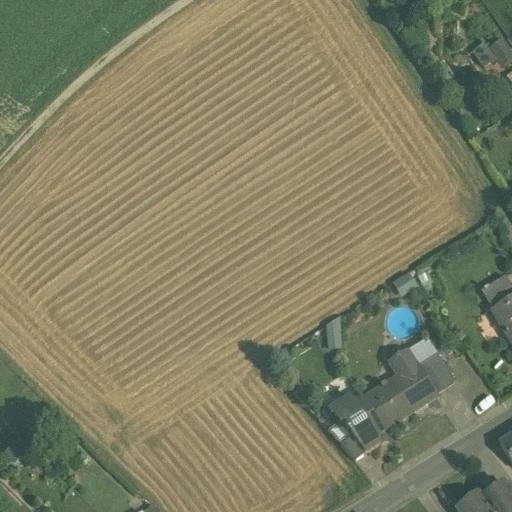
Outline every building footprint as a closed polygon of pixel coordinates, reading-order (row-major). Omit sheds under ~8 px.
[(511,49),(506,37),(473,54),(489,86),(511,76),(511,78),(511,49)] [(511,291),(505,280),(482,295),(493,313),(511,301),(511,291)] [(511,301),(493,313),(490,316),(504,337),(505,336),(511,346),(511,301)] [(323,353),(341,352),(340,323),(321,324),(323,353)] [(363,404),(362,404),(383,435),(415,414),(413,412),(423,405),(425,408),(437,400),(435,397),(418,371),(408,355),(389,366),(399,381),(363,404)] [(454,385),(437,359),(418,371),(435,397),(454,385)] [(383,435),(362,404),(363,404),(361,402),(357,396),(328,415),(331,420),(332,420),(336,425),(337,425),(341,431),(344,429),(346,433),(345,434),(348,438),(349,437),(352,441),(355,447),(356,446),(360,452),(361,451),(365,458),(381,447),(376,440),(382,436),(383,438),(384,437),(383,435)] [(511,438),(499,446),(511,465),(511,438)] [(355,447),(352,441),(341,448),(355,465),(365,458),(361,451),(360,452),(356,446),(355,447)] [(511,511),(511,496),(508,491),(505,493),(502,489),(483,502),(483,503),(489,511),(511,511)] [(489,511),(483,503),(483,502),(479,497),(458,511),(489,511)]
